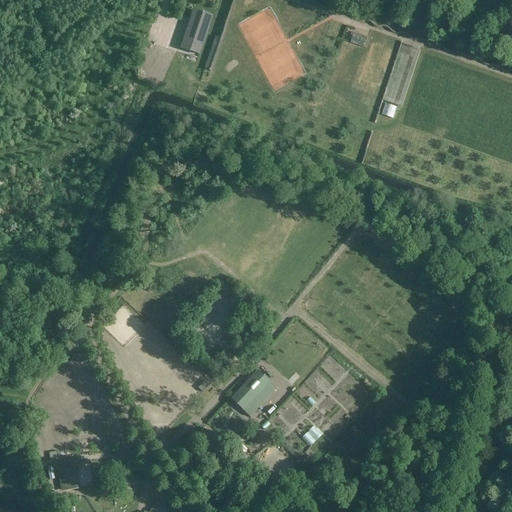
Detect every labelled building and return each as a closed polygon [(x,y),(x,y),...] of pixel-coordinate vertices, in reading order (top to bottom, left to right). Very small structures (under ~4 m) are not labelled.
[(211,16),(194,10),(181,49),(198,54),(211,16)] [(220,33),(213,31),(202,68),(209,70),(220,33)] [(350,35),(352,36),(350,43),(364,48),(368,38),(351,32),(350,35)] [(396,61),(383,100),(402,107),(421,50),(402,43),(396,61)] [(386,104),(382,115),(395,120),(399,108),(386,104)] [(230,399),(249,417),(276,388),(257,370),(230,399)] [(214,416),(223,424),(227,420),(219,411),(214,416)] [(237,434),(247,424),(241,419),(232,429),(237,434)] [(204,429),(203,429),(197,436),(209,447),(216,440),(204,429)] [(78,489),(73,462),(57,465),(61,492),(78,489)]
